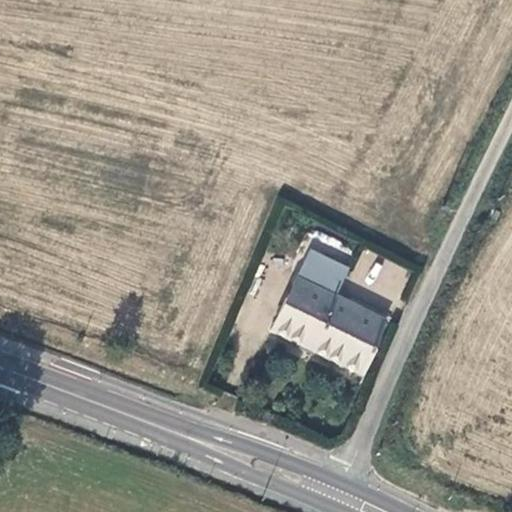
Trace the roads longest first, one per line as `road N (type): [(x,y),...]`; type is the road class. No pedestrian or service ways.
road 1 (unclassified): [(336,495),(511,129)]
road 2 (secondary): [(1,365),(336,495)]
